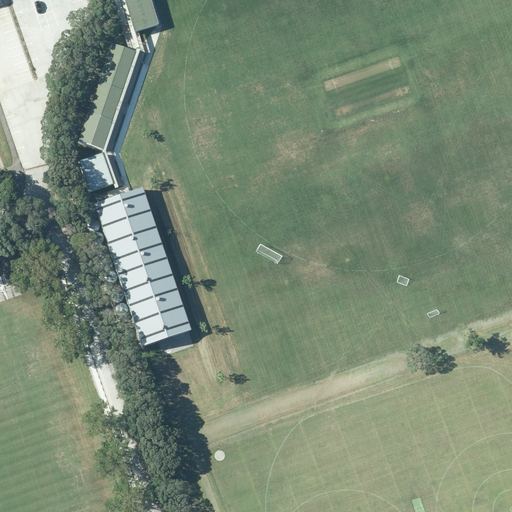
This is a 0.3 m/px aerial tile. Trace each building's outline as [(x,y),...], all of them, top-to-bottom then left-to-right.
[(101,155),(112,186),(116,185),(104,152),(139,50),(134,34),(123,0),(118,0),(135,51),(134,53),(100,152),(101,155)] [(149,0),(123,0),(134,34),(158,27),(149,0)] [(134,53),(110,45),(76,144),(100,152),(134,53)] [(101,155),(76,163),(87,194),(112,186),(101,155)] [(94,203),(143,346),(176,335),(192,330),(143,187),(94,203)] [(84,218),(86,219),(88,219),(90,219),(92,218),(93,217),(94,215),(95,213),(94,211),(93,209),(92,208),(90,207),(88,207),(86,207),(84,208),(83,210),(82,212),(82,214),(83,216),(84,218)] [(89,230),(91,231),(92,232),(94,231),(96,231),(98,229),(99,227),(99,225),(99,224),(98,222),(96,220),(95,220),(93,219),(91,220),(89,221),(87,222),(87,224),(87,227),(88,228),(89,230)] [(94,243),(95,244),(97,244),(99,244),(101,243),(102,242),(103,240),(104,238),(103,236),(103,235),(101,233),(99,232),(97,232),(95,233),(94,234),(92,235),(92,237),(92,239),(92,241),(94,243)] [(98,256),(100,257),(102,258),(104,257),(106,257),(107,255),(108,254),(108,252),(108,250),(107,248),(106,246),(104,246),(102,245),(100,246),(98,247),(97,249),(96,251),(96,253),(97,255),(98,256)] [(103,269),(105,270),(107,270),(109,270),(110,269),(112,268),(113,266),(113,264),(113,262),(112,261),(111,259),(109,258),(107,258),(105,259),(103,260),(102,261),(101,263),(101,265),(102,267),(103,269)] [(108,282),(110,283),(111,284),(113,283),(115,283),(117,281),(118,280),(118,278),(118,276),(117,274),(115,273),(114,272),(112,271),(110,272),(108,273),(107,275),(106,277),(106,279),(107,281),(108,282)] [(113,301),(115,302),(117,303),(119,302),(121,302),(122,300),(123,299),(124,297),(123,295),(122,293),(121,291),(119,291),(117,290),(115,291),(113,292),(112,294),(111,296),(111,298),(112,300),(113,301)] [(119,313),(120,314),(122,315),(124,315),(126,314),(127,313),(128,311),(129,309),(128,307),(127,305),(126,304),(124,303),(122,303),(120,303),(118,304),(117,306),(116,308),(117,310),(117,312),(119,313)]
